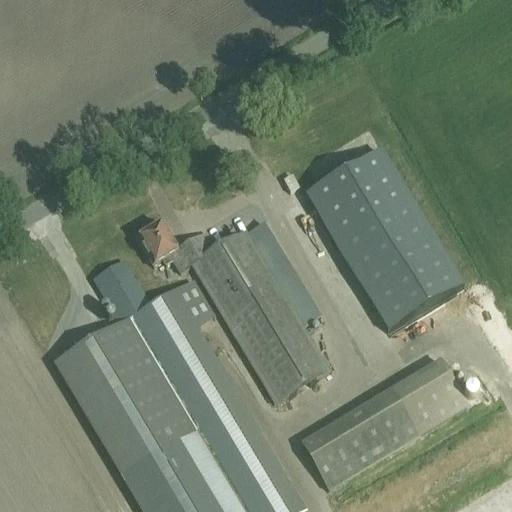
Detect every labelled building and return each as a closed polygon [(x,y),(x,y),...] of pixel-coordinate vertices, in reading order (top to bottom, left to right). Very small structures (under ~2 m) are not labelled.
[(381,154),(306,200),(388,337),(464,292),(381,154)] [(290,196),(299,192),(292,179),(283,184),(290,196)] [(206,239),(205,238),(178,254),(163,228),(149,236),(145,234),(140,237),(140,242),(137,244),(153,271),(162,265),(165,270),(172,266),(180,278),(193,270),(239,346),(276,409),(328,377),(244,238),(216,254),(207,238),(206,239)] [(121,330),(56,368),(141,511),(302,511),(196,333),(214,323),(193,287),(147,314),(123,274),(97,290),(121,330)] [(443,361),(302,442),(329,489),(470,409),(443,361)]
